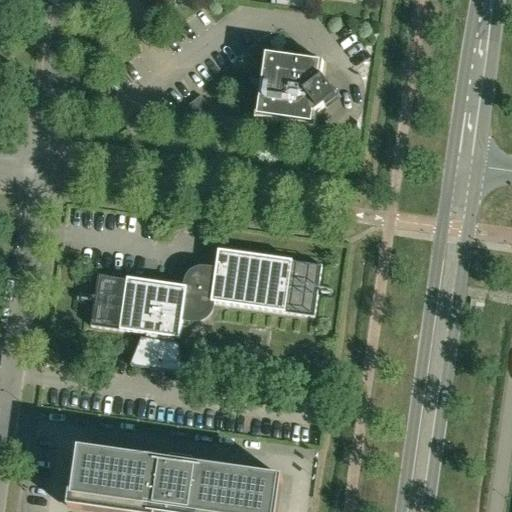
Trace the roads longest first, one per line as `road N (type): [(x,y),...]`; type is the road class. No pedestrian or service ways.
road 1 (tertiary): [(463,163),(446,196),(400,511)]
road 2 (tertiary): [(427,511),(472,200),(463,163)]
road 3 (unclassified): [(0,439),(39,169)]
road 4 (unclassified): [(39,169),(64,0)]
road 5 (tertiary): [(463,163),(487,0)]
road 6 (residential): [(494,511),(511,393)]
